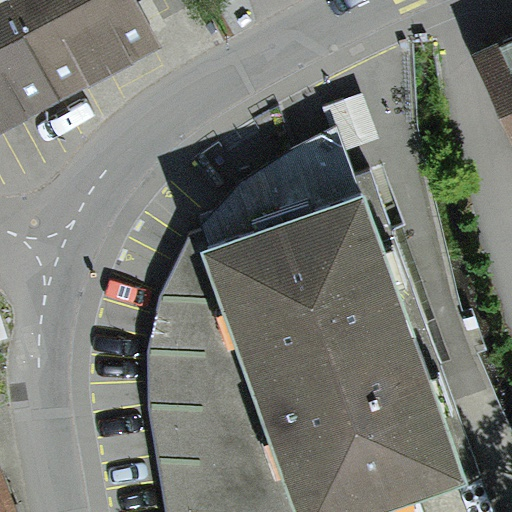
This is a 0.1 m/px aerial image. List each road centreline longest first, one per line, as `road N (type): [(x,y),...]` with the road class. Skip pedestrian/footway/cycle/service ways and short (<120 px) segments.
road 1 (residential): [(57,245),(122,136),(285,33),(363,0)]
road 2 (residential): [(62,511),(42,363),(57,245)]
